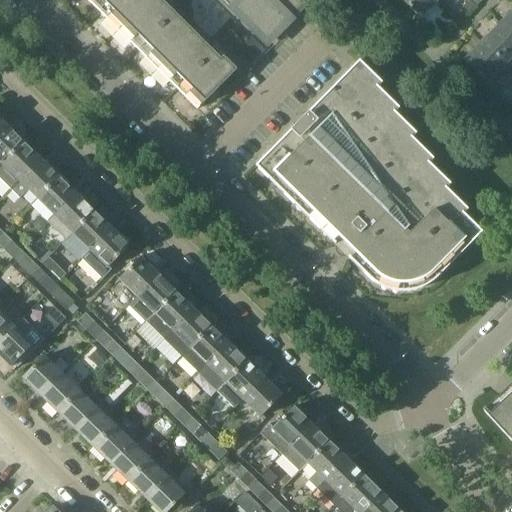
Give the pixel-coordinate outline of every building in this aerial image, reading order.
[(87,0),(197,110),(236,70),(223,57),(221,60),(160,0),(87,0)] [(301,0),(222,0),(250,27),(251,26),(250,25),(254,20),(274,40),(275,38),(274,37),(302,10),(305,6),(306,7),(307,6),(301,0)] [(437,2),(435,0),(400,0),(420,19),(437,2)] [(469,0),(462,7),(468,12),(475,5),(471,1),(469,0)] [(511,11),(500,23),(511,34),(511,11)] [(511,57),(511,34),(500,23),(482,42),(505,65),(511,57)] [(505,65),(482,42),(463,61),(486,84),(505,65)] [(436,180),(440,175),(429,164),(433,159),(412,138),(416,134),(394,113),(399,109),(377,88),(381,83),(359,61),(255,166),(269,180),(276,173),(287,184),(280,191),(295,206),(302,199),(313,209),(306,216),(320,231),(327,224),(369,265),(362,272),(370,280),(374,283),(378,285),(385,278),(390,280),(396,282),(403,282),(409,282),(415,280),(421,277),(428,285),(432,282),(435,279),(437,278),(444,271),(436,264),(461,240),(468,247),(482,233),(454,205),(458,201),(436,180)] [(5,126),(0,131),(0,166),(2,165),(23,143),(5,126)] [(2,165),(0,166),(0,179),(4,183),(11,190),(41,160),(23,143),(2,165)] [(41,160),(11,190),(20,199),(28,191),(37,199),(58,178),(41,160)] [(58,178),(37,199),(54,216),(55,217),(76,195),(58,178)] [(54,216),(47,223),(56,232),(65,241),(72,234),(94,212),(76,195),(55,217),(54,216)] [(94,212),(72,234),(90,251),(111,230),(94,212)] [(90,251),(82,260),(102,280),(111,270),(109,267),(129,247),(111,230),(90,251)] [(12,243),(3,234),(0,237),(0,246),(5,251),(12,243)] [(13,260),(21,252),(12,243),(5,251),(13,260)] [(30,260),(21,252),(13,260),(22,268),(30,260)] [(140,258),(119,280),(137,297),(158,275),(151,268),(153,266),(143,255),(140,258)] [(48,258),(42,264),(45,268),(52,261),(48,258)] [(38,269),(30,260),(22,268),(31,277),(38,269)] [(47,277),(38,269),(31,277),(39,285),(47,277)] [(175,293),(158,275),(137,297),(128,306),(146,323),(175,293)] [(48,294),(56,286),(47,277),(39,285),(48,294)] [(65,294),(56,286),(48,294),(57,302),(65,294)] [(193,310),(175,293),(146,323),(164,340),(193,310)] [(74,304),(65,294),(57,302),(66,312),(74,304)] [(211,327),(193,310),(164,340),(181,357),(211,327)] [(0,343),(15,329),(0,314),(0,343)] [(77,322),(87,331),(95,323),(85,314),(77,322)] [(23,320),(15,329),(0,343),(0,355),(12,367),(15,364),(18,368),(45,341),(23,320)] [(95,340),(103,332),(95,323),(87,331),(95,340)] [(229,345),(211,327),(181,357),(199,375),(229,345)] [(112,341),(103,332),(95,340),(104,349),(112,341)] [(121,349),(112,341),(104,349),(113,357),(121,349)] [(246,362),(229,345),(199,375),(217,392),(246,362)] [(130,358),(121,349),(113,357),(122,366),(130,358)] [(40,395),(61,374),(43,357),(23,378),(40,395)] [(139,367),(130,358),(122,366),(131,374),(139,367)] [(264,379),(246,362),(217,392),(234,409),(243,400),(264,379)] [(139,383),(147,375),(139,367),(131,374),(139,383)] [(58,413),(79,391),(61,374),(40,395),(58,413)] [(148,391),(156,384),(147,375),(139,383),(148,391)] [(282,396),(264,379),(243,400),(261,418),(282,396)] [(165,392),(156,384),(148,391),(157,400),(165,392)] [(76,430),(96,409),(79,391),(58,413),(76,430)] [(174,401),(165,392),(157,400),(166,409),(174,401)] [(511,394),(488,417),(511,443),(511,394)] [(175,418),(183,410),(174,401),(166,409),(175,418)] [(260,435),(281,455),(310,425),(293,408),(273,428),(270,425),(260,435)] [(93,447),(114,426),(96,409),(76,430),(93,447)] [(191,418),(183,410),(175,418),(184,426),(191,418)] [(200,427),(191,418),(184,426),(192,435),(200,427)] [(328,442),(310,425),(281,455),(299,472),(307,464),(328,442)] [(111,465),(132,443),(114,426),(93,447),(111,465)] [(201,443),(209,435),(200,427),(192,435),(201,443)] [(217,444),(209,435),(201,443),(209,452),(217,444)] [(346,460),(328,442),(307,464),(316,472),(308,481),(317,489),(325,481),(346,460)] [(128,482),(149,461),(132,443),(111,465),(128,482)] [(226,452),(217,444),(209,452),(219,460),(226,452)] [(209,460),(203,465),(212,473),(217,467),(209,460)] [(364,477),(346,460),(325,481),(317,489),(334,507),(364,477)] [(146,499),(167,478),(149,461),(128,482),(146,499)] [(230,472),(239,481),(247,473),(238,464),(230,472)] [(256,481),(247,473),(239,481),(248,489),(256,481)] [(363,511),(381,494),(364,477),(334,507),(339,511),(363,511)] [(168,511),(184,495),(167,478),(146,499),(159,511),(168,511)] [(257,498),(265,490),(256,481),(248,489),(257,498)] [(265,507),(273,499),(265,490),(257,498),(265,507)] [(398,511),(399,511),(381,494),(363,511),(398,511)] [(270,511),(277,511),(282,507),(273,499),(265,507),(270,511)]
